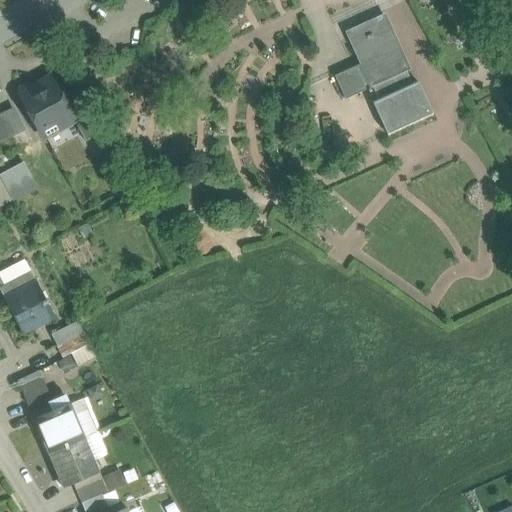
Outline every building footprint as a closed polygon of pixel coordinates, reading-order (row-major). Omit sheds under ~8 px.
[(386,30),(380,17),(346,32),(360,65),(335,76),(345,100),(372,87),(378,100),(373,102),(388,136),(433,116),(418,83),(412,85),(406,73),(411,71),(392,28),(386,30)] [(50,77),(31,87),(26,86),(19,89),(18,94),(43,138),(74,121),(71,117),(72,117),(66,107),(67,105),(61,96),(60,95),(50,77)] [(13,110),(0,116),(0,121),(8,137),(23,130),(13,110)] [(84,111),(84,110),(72,117),(74,121),(85,142),(97,135),(83,111),(84,111)] [(20,165),(0,175),(0,178),(12,201),(34,190),(20,165)] [(0,207),(12,201),(0,178),(0,207)] [(0,287),(31,272),(25,261),(0,274),(0,287)] [(31,272),(0,287),(0,291),(21,333),(54,317),(31,272)] [(77,321),(50,335),(57,346),(83,333),(77,321)] [(83,333),(57,346),(63,358),(73,353),(89,344),(83,333)] [(95,355),(89,344),(73,353),(79,363),(95,355)] [(65,371),(79,363),(73,353),(63,358),(60,359),(65,371)] [(41,380),(20,389),(30,412),(51,404),(41,380)] [(79,399),(68,404),(83,439),(94,434),(79,399)] [(53,410),(51,404),(30,412),(33,419),(53,410)] [(53,410),(33,419),(47,454),(83,439),(68,404),(53,410)] [(83,439),(47,454),(62,488),(98,473),(83,439)] [(100,479),(75,490),(80,504),(106,493),(100,479)] [(106,493),(80,504),(84,511),(96,511),(113,505),(107,492),(106,493)]
